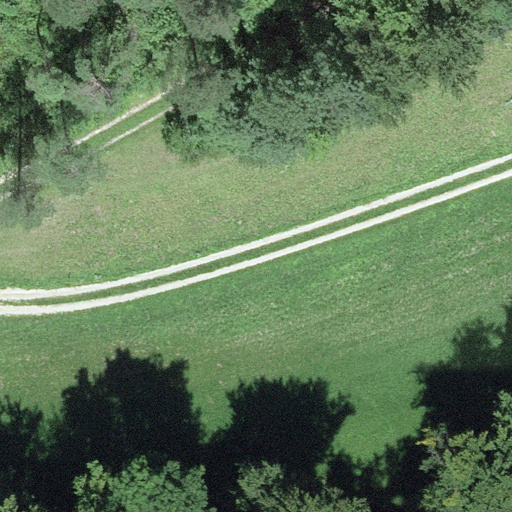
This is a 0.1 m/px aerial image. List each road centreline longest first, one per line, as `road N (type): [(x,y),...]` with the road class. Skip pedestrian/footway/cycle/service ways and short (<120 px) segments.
road 1 (track): [(511,163),(137,291),(56,308),(0,306)]
road 2 (track): [(0,184),(132,127),(346,0)]
